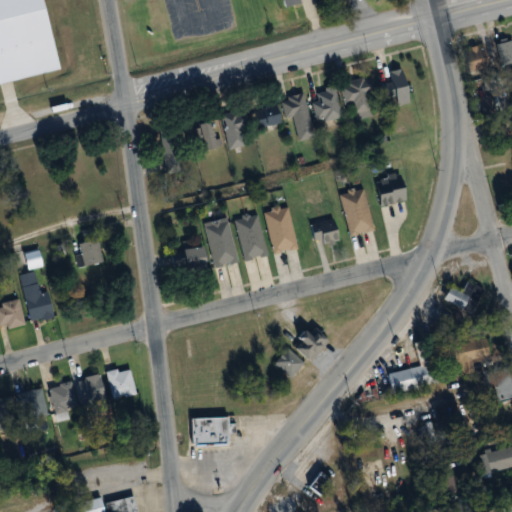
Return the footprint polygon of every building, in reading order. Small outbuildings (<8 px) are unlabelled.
[(50,0),(0,0),(0,82),(66,67),(50,0)] [(511,44),(511,45),(509,38),(492,44),(498,64),(511,59),(511,44)] [(457,53),(466,73),(485,65),(476,45),(457,53)] [(385,71),(387,83),(375,85),(378,98),(390,96),(392,106),(407,103),(400,68),(385,71)] [(339,82),(341,103),(350,103),(351,118),(368,117),(366,92),(370,92),(369,79),(339,82)] [(337,119),(335,88),(310,90),(311,120),(337,119)] [(295,140),(310,137),(301,94),(277,99),(281,117),(290,116),(295,140)] [(493,114),(508,115),(509,95),(494,94),(493,114)] [(255,129),(278,121),(271,102),(248,111),(255,129)] [(215,116),(226,150),(249,143),(238,109),(215,116)] [(218,145),(211,122),(189,129),(196,152),(218,145)] [(174,127),(157,130),(161,155),(179,151),(174,127)] [(376,208),(403,198),(394,173),(366,183),(376,208)] [(369,231),(361,188),(336,193),(344,236),(369,231)] [(286,207),(261,211),(268,254),(293,249),(286,207)] [(264,256),(256,214),(232,218),(240,260),(264,256)] [(201,223),(209,267),(234,263),(225,218),(201,223)] [(332,220),(304,226),(308,246),(337,241),(332,220)] [(79,271),(107,262),(100,239),(79,245),(81,254),(75,256),(79,271)] [(172,271),(203,271),(203,249),(172,249),(172,271)] [(22,276),(26,292),(40,289),(36,273),(22,276)] [(458,294),(443,286),(436,299),(467,316),(480,291),(464,282),(458,294)] [(33,323),(57,317),(50,290),(26,296),(33,323)] [(0,326),(9,326),(9,329),(26,328),(23,302),(0,304),(0,326)] [(292,346),(310,362),(330,340),(314,325),(308,332),(304,328),(297,336),(299,338),(292,346)] [(451,344),(456,376),(472,373),(470,360),(488,357),(485,339),(451,344)] [(287,348),(273,363),(290,377),(303,362),(287,348)] [(384,394),(442,383),(438,364),(381,375),(384,394)] [(138,394),(132,368),(108,374),(114,400),(138,394)] [(85,406),(109,402),(104,376),(80,380),(85,406)] [(79,409),(73,383),(50,388),(55,414),(79,409)] [(22,394),(28,422),(49,417),(44,389),(22,394)] [(0,401),(0,431),(20,424),(10,398),(0,401)] [(191,418),(192,443),(194,443),(194,446),(226,444),(226,441),(229,441),(227,416),(191,418)] [(511,445),(471,455),(475,475),(511,466),(511,445)] [(104,502),(106,511),(137,511),(133,495),(104,502)] [(53,508),(54,511),(104,511),(100,496),(53,508)]
